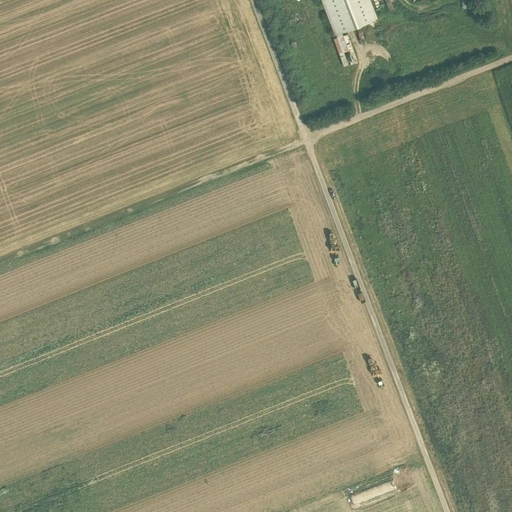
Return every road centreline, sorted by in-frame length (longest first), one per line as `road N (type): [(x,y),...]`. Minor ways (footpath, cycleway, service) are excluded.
road 1 (track): [(0,260),(511,57)]
road 2 (track): [(446,511),(253,0)]
